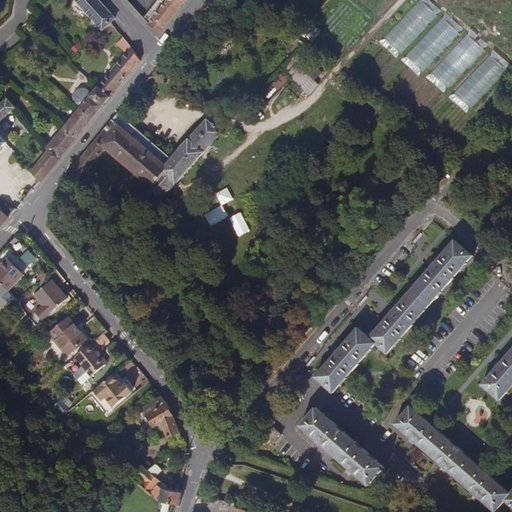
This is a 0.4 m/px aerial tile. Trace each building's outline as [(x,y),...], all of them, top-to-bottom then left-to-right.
[(116,19),(98,0),(75,0),(104,30),(112,23),(116,19)] [(165,0),(153,16),(148,23),(162,33),(188,0),(165,0)] [(153,16),(165,0),(159,0),(150,13),(153,16)] [(397,56),(442,10),(432,0),(421,0),(381,41),(397,56)] [(404,60),(420,75),(464,27),(448,12),(404,60)] [(117,29),(112,23),(104,30),(109,36),(117,29)] [(473,29),(429,76),(445,91),(489,44),(473,29)] [(42,181),(140,62),(131,46),(125,39),(118,45),(127,54),(95,92),(88,87),(83,87),(76,95),(77,101),(84,106),(48,149),(50,151),(33,172),(42,181)] [(496,49),(451,96),(467,111),(511,64),(496,49)] [(273,82),(280,89),(291,77),(310,94),(322,81),(295,57),(273,82)] [(0,149),(7,144),(0,136),(0,122),(16,108),(8,99),(0,106),(0,149)] [(174,160),(121,115),(119,113),(64,179),(75,188),(106,149),(151,187),(146,193),(159,204),(221,131),(216,127),(217,126),(215,124),(216,124),(214,122),(212,124),(207,119),(188,141),(174,160)] [(222,202),(234,196),(227,184),(216,191),(222,202)] [(206,214),(214,224),(229,212),(222,202),(206,214)] [(244,230),(255,225),(246,207),(236,211),(244,230)] [(0,229),(9,218),(0,209),(0,229)] [(16,238),(8,245),(26,263),(33,256),(16,238)] [(360,329),(317,378),(334,393),(377,344),(388,353),(473,256),(456,241),(370,338),(360,329)] [(0,311),(8,304),(12,307),(18,301),(8,291),(24,275),(9,260),(0,268),(0,311)] [(53,281),(35,296),(47,310),(42,315),(45,318),(68,299),(53,281)] [(95,341),(108,331),(95,316),(83,327),(95,341)] [(69,318),(51,334),(68,356),(87,340),(69,318)] [(106,365),(90,345),(75,358),(91,377),(106,365)] [(511,351),(483,385),(501,400),(511,387),(511,351)] [(123,386),(114,375),(94,392),(103,401),(106,398),(114,407),(133,391),(126,384),(123,386)] [(168,402),(163,396),(143,408),(154,428),(162,424),(164,430),(168,438),(180,433),(168,402)] [(411,407),(396,425),(496,511),(506,501),(511,506),(511,494),(411,407)] [(317,409),(302,426),(370,485),(385,468),(317,409)] [(275,428),(269,435),(276,442),(282,435),(275,428)] [(132,471),(144,481),(150,473),(149,470),(154,466),(150,461),(144,466),(141,464),(136,453),(141,449),(142,445),(137,436),(120,444),(132,469),(132,471)] [(144,481),(141,485),(160,502),(174,504),(179,505),(182,493),(167,490),(167,486),(155,477),(162,471),(157,464),(154,466),(149,470),(150,473),(144,481)]
